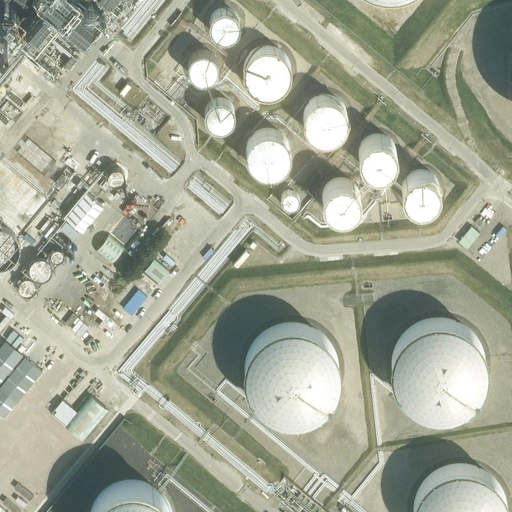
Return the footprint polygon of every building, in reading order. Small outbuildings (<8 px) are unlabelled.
[(60,0),(60,6),(59,6),(59,9),(68,14),(67,16),(69,18),(69,30),(88,41),(102,16),(98,12),(107,12),(107,0),(104,0),(98,0),(100,2),(95,7),(95,0),(60,0)] [(23,17),(23,15),(22,12),(21,10),(20,8),(16,6),(14,5),(11,4),(9,4),(6,5),(4,6),(2,7),(1,9),(0,10),(0,23),(1,25),(3,27),(5,28),(8,29),(10,29),(13,29),(15,28),(17,27),(19,26),(20,24),(22,22),(22,20),(23,17)] [(241,19),(241,15),(240,13),(238,10),(236,8),(234,6),(231,5),(228,4),(226,4),(223,4),(220,5),(218,7),(216,9),(214,11),(212,13),(212,16),(211,19),(212,21),(212,24),(214,27),(216,29),(218,31),(220,33),(225,34),(228,34),(231,33),(234,32),(236,30),(238,28),(240,26),(241,23),(241,19)] [(298,69),(298,68),(297,62),(296,58),(293,54),(290,49),(286,46),(280,43),(276,42),(271,41),(266,42),(261,43),(256,46),(251,49),(248,54),(246,58),(244,63),(244,69),(244,74),(246,79),(249,84),(252,88),(255,90),(260,93),(265,95),(272,95),(276,95),(282,93),(286,90),(291,87),(294,83),(296,79),(297,74),(298,69)] [(221,63),(221,60),(220,57),(219,54),(217,52),(215,50),(213,49),(210,48),(207,47),(204,48),(201,48),(198,50),(196,52),(194,54),(192,56),(191,59),(191,63),(191,65),(192,68),(193,70),(194,73),(196,75),(199,77),(202,78),(205,78),(208,78),(211,78),(214,76),(216,75),(218,72),(220,70),(221,66),(221,63)] [(338,112),(338,108),(337,104),(335,101),(332,97),(330,95),(326,93),(323,92),(319,91),(315,92),(311,93),(307,95),(304,97),(301,100),(299,104),(298,108),(298,111),(298,115),(299,119),(301,122),(303,126),(306,129),(310,131),(314,132),(318,132),(322,132),(326,131),(329,129),(332,127),(335,124),(336,120),(338,116),(338,112)] [(239,113),(239,112),(238,109),(237,107),(236,104),(234,101),(231,99),(229,98),(225,97),(223,97),(220,97),(218,97),(215,99),(212,100),(210,103),(208,106),(207,109),(207,111),(207,114),(208,117),(209,120),(211,123),(213,125),(215,126),(218,128),(222,128),(225,128),(228,127),(230,126),(233,124),(235,122),(237,119),(238,116),(239,113)] [(285,147),(285,146),(285,142),(284,139),(282,135),(280,132),(277,130),(273,128),(269,126),(265,126),(262,126),(258,127),(255,129),(251,131),(248,135),(246,138),(245,142),(244,146),(245,150),(246,154),(247,157),(250,160),(253,163),(256,165),(260,166),(264,167),(268,166),(272,165),(275,164),(279,161),(281,159),(283,155),(285,151),(285,147)] [(402,154),(402,153),(401,150),(400,146),(398,142),(396,140),(393,137),(390,135),(386,133),(382,133),(379,133),(375,134),(371,135),(368,138),(364,142),(362,145),(361,149),(361,153),(361,157),(362,161),(364,164),(366,168),(370,170),(373,172),(377,173),(381,174),(385,173),(389,172),(393,170),(395,168),(398,165),(400,162),(401,158),(402,154)] [(131,177),(131,176),(131,174),(130,173),(129,170),(126,168),(123,168),(120,168),(117,170),(116,173),(115,174),(115,176),(115,179),(117,182),(119,183),(122,184),(126,184),(127,183),(129,182),(130,181),(131,180),(131,177)] [(443,192),(443,188),(442,185),(440,181),(438,179),(436,177),(432,175),(429,174),(426,173),(422,173),(419,174),(415,176),(412,178),(410,181),(408,184),(407,187),(406,190),(407,194),(408,198),(409,201),(411,204),(413,206),(417,208),(420,210),(424,210),(427,210),(431,209),(435,208),(438,205),(440,203),(442,199),(443,196),(443,192)] [(366,202),(366,201),(365,197),(364,194),(362,191),(360,188),(358,186),(355,184),(352,183),(348,183),(345,183),(341,184),(337,185),(334,187),(332,190),(330,193),(329,197),(328,201),(328,205),(329,208),(331,211),(333,215),(336,217),(339,219),(342,220),(347,220),(350,220),(354,219),(357,218),(360,215),(362,213),(364,209),(365,206),(366,202)] [(298,194),(298,193),(298,190),(296,187),(293,185),(290,184),(288,184),(286,185),(283,186),(281,190),(280,191),(280,193),(281,197),(283,200),(285,202),(288,202),(291,202),(293,202),(295,200),(298,197),(298,194)] [(83,232),(104,205),(86,190),(68,212),(66,214),(64,217),(83,232)] [(139,231),(124,218),(113,231),(128,244),(139,231)] [(467,247),(480,232),(471,225),(459,239),(467,247)] [(0,263),(13,264),(16,228),(0,227),(0,263)] [(125,247),(109,235),(95,251),(111,264),(125,247)] [(72,249),(71,245),(69,242),(67,241),(65,240),(63,240),(60,240),(57,242),(55,245),(54,248),(54,252),(56,255),(59,257),(62,258),(66,257),(69,255),(71,252),(72,249)] [(235,262),(239,265),(250,251),(246,248),(235,262)] [(67,286),(83,298),(108,264),(92,253),(67,286)] [(55,268),(55,267),(54,264),(52,261),(50,259),(47,258),(43,259),(40,261),(38,263),(37,267),(37,270),(38,272),(39,273),(42,275),(43,276),(45,276),(48,276),(51,275),(52,274),(54,271),(55,268)] [(159,283),(170,271),(154,259),(144,271),(159,283)] [(39,285),(39,282),(37,279),(35,277),(31,276),(27,277),(24,278),(22,281),(21,285),(22,288),(24,291),(26,293),(28,294),(30,294),(33,294),(36,292),(39,289),(39,287),(39,285)] [(134,310),(145,296),(136,289),(140,283),(134,278),(126,288),(128,290),(120,299),(134,310)] [(63,319),(79,301),(64,288),(48,306),(63,319)] [(49,315),(53,311),(44,303),(40,307),(49,315)] [(437,413),(457,406),(470,396),(479,381),(483,364),(481,347),(473,329),(458,316),(444,310),(428,309),(413,312),(398,320),(387,333),(379,353),(380,374),(388,391),(401,404),(418,411),(437,413)] [(292,418),(312,412),(325,401),(334,387),(338,369),(336,352),(328,335),(313,321),(299,316),(283,314),(268,317),(253,325),(242,338),(234,359),(235,380),(243,396),(256,409),(273,417),(292,418)] [(5,339),(0,345),(0,381),(22,354),(5,339)] [(24,355),(0,385),(0,387),(17,401),(42,370),(24,355)] [(85,440),(110,410),(91,394),(77,411),(63,399),(51,412),(65,425),(85,440)] [(508,511),(506,496),(498,479),(483,466),(469,460),(453,458),(438,461),(423,470),(412,482),(404,503),(404,511),(508,511)] [(137,479),(131,479),(125,479),(120,480),(114,482),(109,485),(104,489),(100,493),(96,497),(93,503),(91,508),(90,511),(172,511),(172,508),(169,502),(166,497),(163,493),(159,489),(154,485),(149,482),(143,480),(137,479)]
